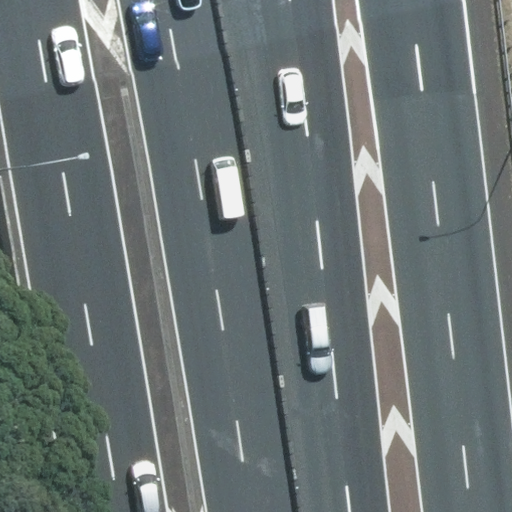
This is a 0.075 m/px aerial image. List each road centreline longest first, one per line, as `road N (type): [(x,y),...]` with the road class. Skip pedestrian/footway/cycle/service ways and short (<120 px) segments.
road 1 (motorway): [(120,511),(25,0)]
road 2 (motorway): [(408,0),(469,511)]
road 3 (motorway): [(238,0),(298,511)]
